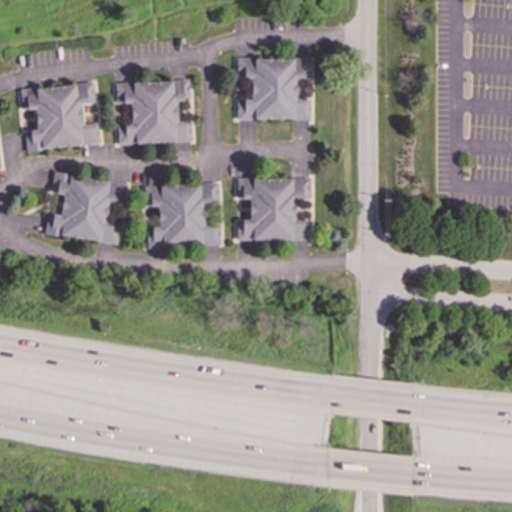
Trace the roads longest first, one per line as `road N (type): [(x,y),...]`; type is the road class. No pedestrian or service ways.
road 1 (tertiary): [(368,0),(369,511)]
road 2 (motorway): [(328,398),(0,347)]
road 3 (motorway): [(0,417),(326,469)]
road 4 (residential): [(511,270),(368,260)]
road 5 (residential): [(370,297),(511,300)]
